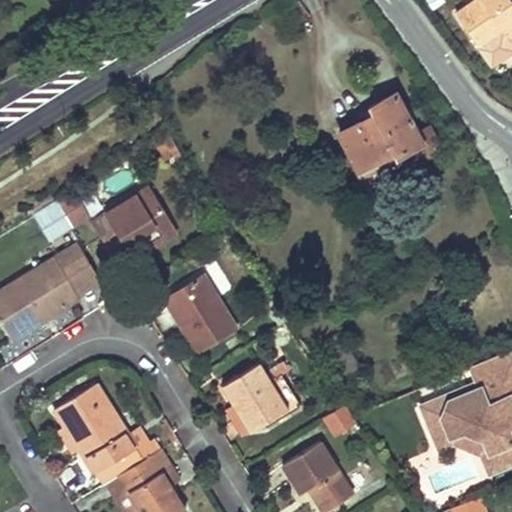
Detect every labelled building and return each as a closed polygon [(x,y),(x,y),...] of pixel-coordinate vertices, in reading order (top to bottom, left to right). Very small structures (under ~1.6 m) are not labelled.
[(497,55),(501,56),(511,50),(511,7),(507,0),(473,0),(453,14),(485,61),(494,55),(497,55)] [(485,61),(488,65),(501,56),(497,55),(494,55),(485,61)] [(369,113),(335,130),(354,167),(399,145),(408,162),(437,148),(424,124),(413,130),(393,91),(365,105),(369,113)] [(160,154),(168,150),(176,145),(169,133),(153,142),(160,154)] [(147,185),(126,198),(104,211),(116,231),(103,239),(118,264),(174,230),(147,185)] [(74,189),(57,199),(72,224),(89,214),(74,189)] [(237,252),(221,264),(236,285),(253,273),(237,252)] [(77,296),(64,276),(52,255),(36,265),(11,281),(0,287),(0,322),(9,338),(77,296)] [(31,257),(5,272),(11,281),(36,265),(31,257)] [(181,329),(188,340),(195,351),(234,327),(200,272),(159,298),(180,330),(181,329)] [(345,376),(351,372),(358,369),(345,340),(331,347),(345,376)] [(511,357),(509,350),(469,367),(475,383),(461,389),(463,393),(448,400),(441,416),(442,418),(428,424),(434,440),(463,428),(482,437),(495,469),(511,462),(511,404),(509,396),(511,394),(511,357)] [(263,426),(281,416),(298,405),(279,373),(268,380),(256,361),(219,383),(230,400),(247,428),(260,421),(263,426)] [(95,381),(53,406),(65,425),(77,446),(100,483),(103,482),(116,474),(142,458),(125,431),(95,381)] [(421,405),(428,424),(442,418),(441,416),(448,400),(463,393),(461,389),(421,405)] [(221,405),(238,434),(247,428),(230,400),(221,405)] [(344,402),(320,413),(330,435),(354,423),(344,402)] [(77,446),(65,425),(59,427),(72,448),(77,446)] [(136,425),(125,431),(142,458),(158,448),(153,438),(146,442),(136,425)] [(463,428),(434,440),(437,447),(451,441),(481,454),(488,472),(495,469),(482,437),(463,428)] [(306,487),(314,499),(321,511),(352,492),(319,439),(280,463),(298,492),(306,487)] [(158,448),(142,458),(116,474),(138,511),(179,511),(183,510),(167,485),(177,479),(158,448)] [(138,511),(116,474),(103,482),(121,511),(138,511)] [(482,511),(493,511),(486,495),(477,498),(481,507),(482,511)] [(482,511),(481,507),(477,498),(467,502),(471,511),(482,511)]
